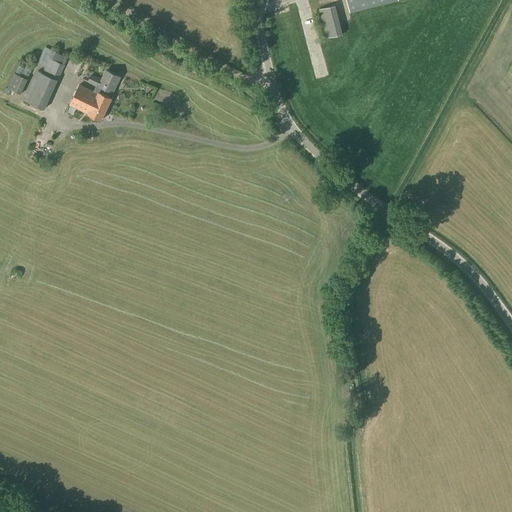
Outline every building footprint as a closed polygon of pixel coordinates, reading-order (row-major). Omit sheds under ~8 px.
[(346,0),(350,12),(398,0),(346,0)] [(344,37),(336,1),(322,4),(330,40),(344,37)] [(44,109),(65,65),(50,58),(53,52),(44,48),(37,64),(45,68),(43,73),(36,70),(22,99),(44,109)] [(62,59),(63,51),(55,50),(54,57),(62,59)] [(113,93),(120,77),(106,70),(102,79),(98,77),(91,74),(88,82),(96,86),(93,91),(79,85),(70,105),(88,114),(101,120),(112,98),(99,93),(101,88),(113,93)] [(21,95),(28,79),(14,73),(7,88),(21,95)]
